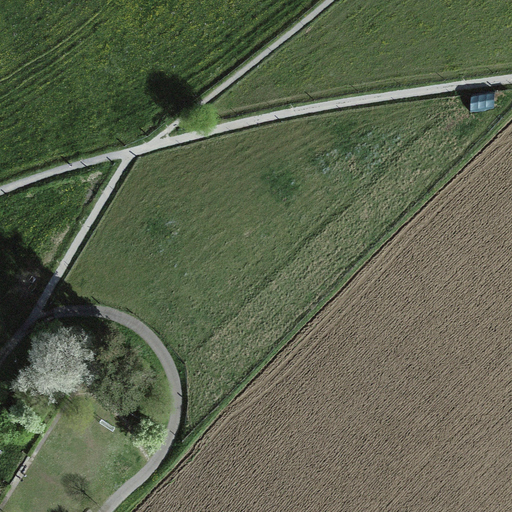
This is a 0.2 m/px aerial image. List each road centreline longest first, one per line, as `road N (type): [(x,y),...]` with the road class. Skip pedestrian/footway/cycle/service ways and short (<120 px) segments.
road 1 (track): [(28,324),(73,310),(107,316),(140,327),(172,371),(176,414),(162,453),(103,511)]
road 2 (track): [(130,152),(0,359)]
